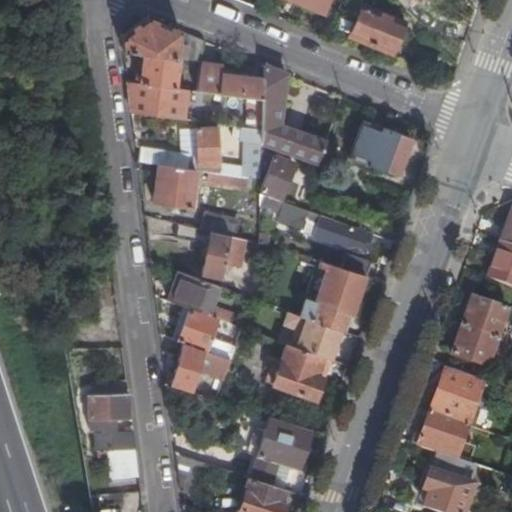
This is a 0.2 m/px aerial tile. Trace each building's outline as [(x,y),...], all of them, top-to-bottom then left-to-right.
[(297,0),(297,2),(321,12),(326,0),(297,0)] [(402,21),(360,4),(348,33),(390,51),(402,21)] [(120,34),(122,50),(141,52),(176,56),(199,60),(204,39),(144,14),(120,34)] [(138,82),(170,85),(173,86),(176,56),(141,52),(138,82)] [(220,64),(199,60),(194,88),(200,89),(261,96),(262,77),(220,71),(220,64)] [(261,96),(260,127),(260,138),(317,159),(324,140),(275,122),(276,103),(279,103),(285,72),(262,63),(262,77),(261,96)] [(126,80),(130,112),(180,117),(181,107),(168,106),(170,85),(138,82),(126,80)] [(349,157),(396,173),(409,136),(362,119),(349,157)] [(260,127),(240,125),(240,136),(246,137),(245,165),(244,175),(251,176),(259,177),(259,161),(260,148),(260,144),(260,138),(260,127)] [(219,167),(219,162),(217,126),(195,126),(196,169),(198,169),(219,167)] [(139,145),(138,161),(157,163),(185,167),(187,152),(139,145)] [(293,162),(260,148),(259,161),(263,163),(261,169),(266,171),(259,187),(279,196),(293,162)] [(244,175),(245,165),(219,162),(219,167),(219,172),(231,173),(244,175)] [(185,167),(157,163),(152,200),(189,205),(194,168),(185,167)] [(206,178),(230,182),(231,173),(219,172),(207,170),(206,178)] [(250,184),(251,176),(244,175),(231,173),(230,182),(250,184)] [(282,212),(286,202),(258,192),(258,204),(282,212)] [(379,279),(393,240),(384,237),(375,263),(359,258),(361,251),(363,252),(369,233),(321,216),(321,215),(286,202),(282,212),(280,219),(302,227),(305,217),(316,221),(313,230),(312,234),(350,247),(347,254),(346,253),(342,267),(364,274),(379,279)] [(511,207),(499,241),(511,245),(511,207)] [(205,212),(201,227),(234,235),(238,220),(205,212)] [(302,227),(313,230),(316,221),(305,217),(302,227)] [(201,227),(177,222),(174,236),(207,243),(201,271),(220,275),(223,262),(237,262),(238,236),(234,235),(201,227)] [(257,241),(247,238),(247,272),(256,272),(257,241)] [(511,245),(499,241),(486,277),(511,286),(511,245)] [(352,313),(364,274),(342,267),(320,260),(318,265),(324,268),(315,300),(304,297),(299,314),(302,315),(340,329),(345,311),(352,313)] [(167,299),(188,307),(206,313),(217,284),(178,269),(167,299)] [(470,294),(449,354),(485,367),(506,308),(470,294)] [(188,307),(176,340),(194,347),(199,333),(205,335),(211,315),(206,313),(188,307)] [(340,329),(347,331),(352,313),(345,311),(340,329)] [(328,358),(329,358),(340,329),(302,315),(300,321),(305,322),(297,346),(321,356),(328,358)] [(199,333),(194,347),(203,350),(209,336),(205,335),(199,333)] [(177,354),(170,385),(190,391),(197,364),(217,371),(222,357),(203,350),(194,347),(176,340),(159,335),(161,349),(177,354)] [(315,398),(322,376),(315,374),(321,356),(297,346),(287,343),(281,358),(272,384),(315,398)] [(272,384),(281,358),(274,355),(265,381),(272,384)] [(322,376),(328,358),(321,356),(315,374),(322,376)] [(443,369),(428,410),(455,420),(467,424),(467,422),(472,423),(474,419),(469,417),(481,384),(443,369)] [(128,416),(127,392),(87,393),(87,416),(89,416),(89,426),(117,425),(117,416),(128,416)] [(420,432),(416,444),(455,457),(467,424),(455,420),(428,410),(420,432)] [(269,416),(250,477),(271,484),(278,463),(291,468),(299,470),(305,449),(311,429),(269,416)] [(93,434),(93,449),(134,448),(132,432),(93,434)] [(175,453),(179,478),(189,478),(195,459),(175,453)] [(271,484),(284,488),(287,480),(291,468),(278,463),(271,484)] [(422,507),(436,511),(461,511),(470,485),(427,471),(421,490),(427,492),(422,507)] [(248,476),(237,508),(238,508),(250,511),(280,511),(283,503),(279,501),(284,488),(271,484),(250,477),(248,476)]
